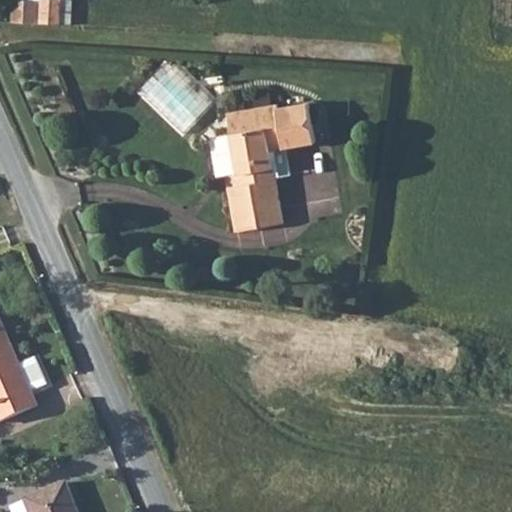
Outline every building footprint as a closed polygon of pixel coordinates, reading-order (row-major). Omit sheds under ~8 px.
[(65,0),(45,0),(45,19),(65,20),(65,0)] [(230,236),(279,226),(266,154),(309,146),(302,107),(274,112),(269,108),(219,117),(232,190),(223,192),(230,236)] [(0,422),(32,409),(25,394),(14,369),(1,341),(0,341),(0,422)] [(29,363),(14,369),(25,394),(40,388),(29,363)] [(72,511),(61,485),(22,500),(20,504),(14,509),(6,510),(6,511),(72,511)]
